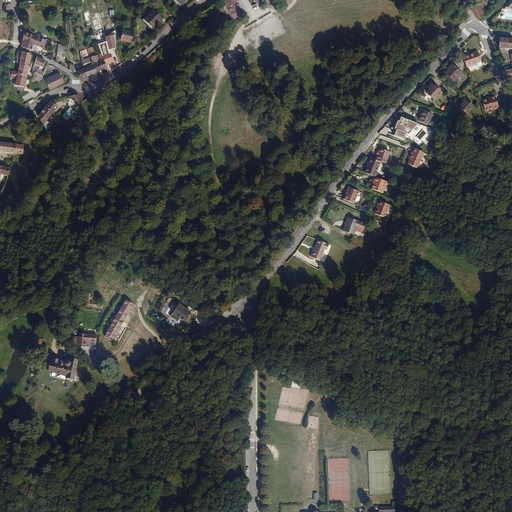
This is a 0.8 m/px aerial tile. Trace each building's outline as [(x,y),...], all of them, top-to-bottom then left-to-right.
[(234,0),(225,0),(222,2),(234,20),(243,14),(234,0)] [(476,4),(470,8),(479,21),(485,18),(476,4)] [(144,20),(152,28),(162,18),(154,10),(144,20)] [(251,36),(252,37),(258,46),(259,48),(283,32),(275,20),(251,36)] [(28,27),(25,26),(25,29),(22,40),(33,44),(31,50),(34,51),(36,46),(42,48),(44,49),(46,41),(34,36),(36,33),(28,29),(28,27)] [(121,40),(131,43),(133,32),(130,32),(122,30),(121,40)] [(258,46),(252,37),(249,39),(254,48),(258,46)] [(511,39),(500,39),(499,46),(511,47),(511,39)] [(33,44),(22,40),(21,45),(23,48),(31,50),(33,44)] [(66,53),(67,48),(58,44),(57,52),(66,53)] [(32,54),(19,51),(17,52),(16,57),(18,58),(17,63),(20,64),(20,65),(29,67),(32,54)] [(473,64),(476,66),(482,64),(477,51),(472,53),(475,62),(473,64)] [(102,55),(107,68),(115,65),(111,54),(109,53),(106,55),(105,54),(102,55)] [(475,62),(472,53),(469,54),(468,53),(462,55),(466,66),(473,64),(475,62)] [(102,70),(107,68),(102,55),(101,54),(97,56),(102,70)] [(459,54),(455,55),(460,66),(464,64),(459,54)] [(97,56),(82,61),(83,65),(85,64),(92,62),(93,64),(97,72),(103,70),(102,70),(97,56)] [(42,67),(45,61),(37,57),(35,64),(42,67)] [(86,68),(84,70),(87,77),(97,73),(97,72),(93,64),(89,67),(88,66),(87,67),(87,68),(86,68)] [(451,64),(447,68),(448,69),(445,72),(454,81),(457,78),(458,79),(462,74),(451,64)] [(29,67),(20,65),(18,72),(17,78),(26,80),(29,67)] [(42,76),(44,72),(37,69),(37,67),(34,65),(32,71),(36,73),(39,74),(42,76)] [(511,69),(502,71),(505,79),(511,78),(511,69)] [(84,70),(78,72),(77,72),(83,82),(89,79),(87,77),(84,70)] [(54,78),(46,82),(50,90),(65,83),(60,73),(53,76),(54,78)] [(442,92),(433,84),(428,88),(429,89),(427,92),(436,100),(442,92)] [(77,108),(84,102),(78,94),(70,97),(77,108)] [(485,99),(489,110),(493,108),(494,109),(499,108),(495,94),(489,97),(489,98),(485,99)] [(466,99),(458,107),(466,114),(474,106),(466,99)] [(58,107),(51,101),(38,116),(41,119),(38,122),(46,130),(51,125),(46,121),(58,107)] [(145,117),(151,120),(157,105),(151,103),(145,117)] [(66,120),(74,112),(70,107),(62,116),(66,120)] [(433,114),(423,111),(420,120),(429,124),(433,114)] [(404,129),(395,126),(393,132),(394,133),(393,136),(398,139),(400,135),(401,136),(404,129)] [(0,151),(15,153),(16,144),(0,142),(0,151)] [(411,162),(419,165),(422,156),(414,153),(411,162)] [(366,169),(377,173),(379,167),(381,162),(370,158),(366,169)] [(0,166),(0,174),(7,176),(10,168),(0,166)] [(376,176),(371,188),(383,193),(388,182),(376,176)] [(344,199),(355,203),(360,191),(349,187),(344,199)] [(380,200),(374,214),(386,218),(391,205),(380,200)] [(362,233),(366,223),(348,216),(343,231),(354,235),(356,231),(362,233)] [(311,257),(324,262),(331,244),(317,240),(311,257)] [(103,309),(103,308),(103,303),(95,302),(96,295),(85,293),(84,302),(86,302),(86,307),(103,309)] [(115,318),(122,322),(133,305),(126,301),(115,318)] [(171,303),(166,313),(170,315),(176,305),(171,303)] [(172,314),(184,322),(191,312),(178,304),(172,314)] [(113,322),(120,326),(122,322),(115,318),(113,322)] [(112,341),(120,326),(113,322),(105,337),(112,341)] [(86,341),(96,342),(96,335),(79,334),(78,346),(85,346),(86,341)] [(70,358),(69,362),(68,366),(52,362),(50,362),(50,364),(48,364),(47,367),(48,368),(49,369),(48,371),(66,375),(66,377),(67,378),(67,379),(68,380),(70,381),(72,380),(72,379),(74,379),(78,360),(70,358)] [(392,502),(378,501),(377,508),(382,508),(382,510),(392,510),(392,502)]
